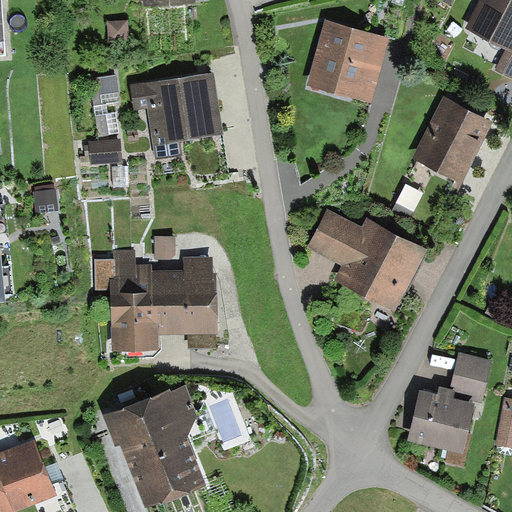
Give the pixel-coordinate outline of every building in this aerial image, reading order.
[(511,0),(486,0),(471,28),(509,48),(498,69),(510,75),(511,70),(511,0)] [(312,83),(363,97),(380,33),(329,20),(312,83)] [(176,134),(214,129),(206,70),(127,80),(131,105),(148,102),(155,155),(178,152),(176,134)] [(102,102),(116,100),(113,75),(99,77),(102,102)] [(417,164),(453,184),(488,118),(452,99),(417,164)] [(118,131),(119,109),(100,108),(99,130),(118,131)] [(91,162),(118,158),(115,137),(87,142),(91,162)] [(393,200),(409,210),(419,191),(403,182),(393,200)] [(338,272),(389,299),(419,243),(369,216),(362,228),(331,211),(313,244),(344,261),(338,272)] [(154,236),(155,255),(175,254),(174,235),(154,236)] [(117,347),(160,345),(159,328),(216,326),(215,271),(211,271),(210,255),(186,256),(187,268),(150,269),(150,264),(133,264),(133,250),(114,251),(115,259),(99,260),(100,282),(115,281),(117,347)] [(451,382),(482,389),(489,358),(458,351),(451,382)] [(122,439),(147,499),(207,474),(188,428),(198,411),(185,379),(171,385),(170,381),(103,409),(117,441),(122,439)] [(410,431),(459,443),(470,400),(421,388),(410,431)] [(511,399),(503,398),(497,447),(511,448),(511,399)] [(0,449),(0,469),(14,507),(54,493),(34,437),(0,449)] [(0,511),(14,507),(0,469),(0,511)]
